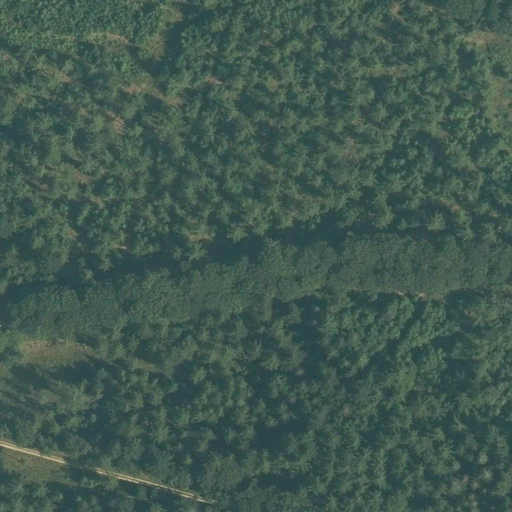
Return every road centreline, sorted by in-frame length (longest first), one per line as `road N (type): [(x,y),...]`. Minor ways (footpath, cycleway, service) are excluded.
road 1 (track): [(0,326),(332,262),(511,267)]
road 2 (track): [(0,443),(194,497)]
road 3 (track): [(0,480),(175,504),(194,497)]
